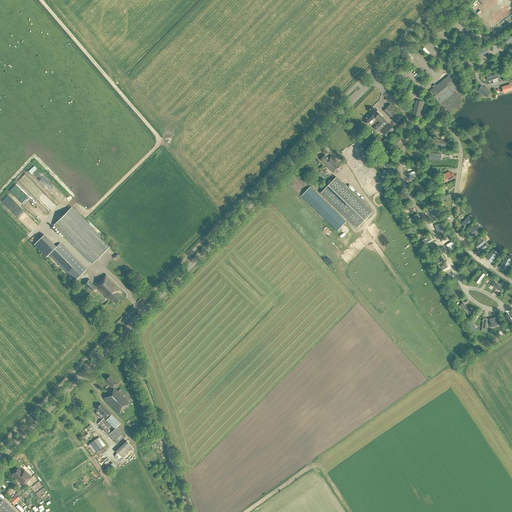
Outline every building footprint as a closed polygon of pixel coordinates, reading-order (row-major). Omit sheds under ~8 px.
[(486,49),(477,54),(479,57),(488,52),(486,49)] [(458,95),(454,90),(456,89),(456,88),(451,81),(452,80),(449,76),(430,91),(434,96),(434,97),(442,107),(446,104),(447,106),(451,103),(450,101),(458,95)] [(511,90),(511,89),(510,84),(502,87),(504,93),(511,90)] [(490,91),(481,85),(477,91),(486,97),(490,91)] [(424,111),(422,110),(424,102),(416,100),(412,115),(420,117),(422,117),(424,111)] [(391,118),(398,112),(391,104),(384,111),(391,118)] [(388,123),(384,119),(372,107),(369,111),(371,113),(369,116),(368,115),(366,117),(367,118),(366,119),(369,123),(375,117),(380,122),(374,128),(378,133),(388,123)] [(381,131),(389,139),(391,137),(390,137),(396,131),(389,124),(381,131)] [(398,137),(392,146),(396,148),(401,139),(398,137)] [(426,140),(417,138),(415,144),(424,147),(426,140)] [(447,141),(435,138),(433,145),(445,148),(447,141)] [(441,153),(429,152),(429,160),(441,161),(441,153)] [(329,158),(326,155),(321,160),(333,173),(341,165),(332,156),(329,158)] [(24,172),(17,178),(19,181),(26,175),(24,172)] [(443,183),(455,177),(453,173),(441,179),(443,183)] [(372,212),(336,177),(322,193),(357,227),(372,212)] [(416,189),(425,184),(423,180),(414,185),(416,189)] [(302,196),(337,230),(346,221),(310,187),(302,196)] [(448,192),(439,198),(441,202),(451,196),(448,192)] [(7,194),(0,200),(19,218),(25,212),(7,194)] [(54,225),(92,263),(110,246),(71,207),(54,225)] [(436,207),(430,210),(432,216),(437,214),(436,211),(438,211),(436,207)] [(418,213),(407,220),(410,223),(420,217),(418,213)] [(474,221),(469,216),(461,223),(465,227),(466,228),(474,221)] [(481,228),(476,223),(469,231),(474,236),(481,228)] [(416,237),(427,231),(425,227),(414,233),(416,237)] [(57,247),(44,234),(34,245),(46,257),(57,247)] [(432,239),(430,236),(420,241),(422,245),(432,239)] [(478,249),(479,248),(482,251),(488,246),(485,242),(483,244),(480,241),(475,245),(478,249)] [(451,242),(447,245),(446,245),(450,251),(455,248),(451,242)] [(57,247),(49,254),(75,280),(86,270),(60,244),(57,247)] [(462,251),(452,258),(455,261),(465,255),(462,251)] [(497,255),(491,251),(485,258),(491,262),(497,255)] [(444,260),(442,256),(433,263),(435,266),(444,260)] [(504,259),(500,268),(506,271),(510,262),(504,259)] [(438,273),(448,267),(446,264),(436,269),(438,273)] [(469,265),(460,273),(463,276),(472,268),(469,265)] [(481,272),(475,281),(478,283),(485,275),(481,272)] [(105,275),(95,285),(89,279),(83,285),(91,293),(97,287),(110,300),(114,304),(121,296),(117,292),(120,289),(105,275)] [(506,288),(496,282),(495,282),(496,283),(494,286),(498,289),(498,290),(502,293),(506,288)] [(469,309),(463,302),(460,305),(468,315),(468,314),(469,314),(468,313),(471,311),(469,309)] [(498,316),(489,319),(491,327),(500,324),(498,316)] [(471,321),(468,324),(474,332),(477,330),(471,321)] [(110,376),(104,381),(113,389),(103,398),(119,414),(130,403),(132,400),(120,388),(117,391),(114,388),(119,383),(114,379),(113,379),(110,376)] [(96,409),(98,410),(95,413),(96,414),(99,418),(101,418),(103,416),(106,418),(110,414),(105,408),(101,404),(96,409)] [(124,432),(117,426),(120,423),(112,414),(106,420),(103,418),(98,424),(109,434),(108,435),(117,443),(123,438),(121,436),(124,432)] [(105,446),(99,437),(90,443),(97,452),(105,446)] [(126,441),(116,451),(121,457),(132,447),(126,441)] [(22,472),(18,469),(12,474),(23,486),(32,477),(24,470),(22,472)] [(22,497),(28,503),(34,496),(24,486),(9,501),(14,505),(22,497)] [(14,511),(2,500),(0,501),(0,511),(14,511)]
